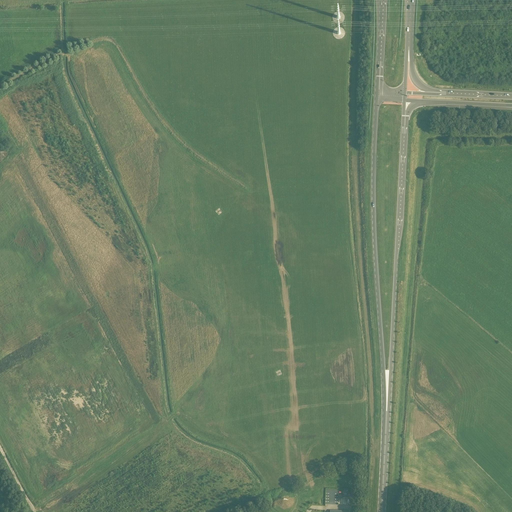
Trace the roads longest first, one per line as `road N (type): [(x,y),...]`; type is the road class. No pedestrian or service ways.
road 1 (primary): [(376,94),(373,228),(386,383)]
road 2 (primary): [(386,383),(404,100)]
road 3 (primary): [(381,511),(386,383)]
